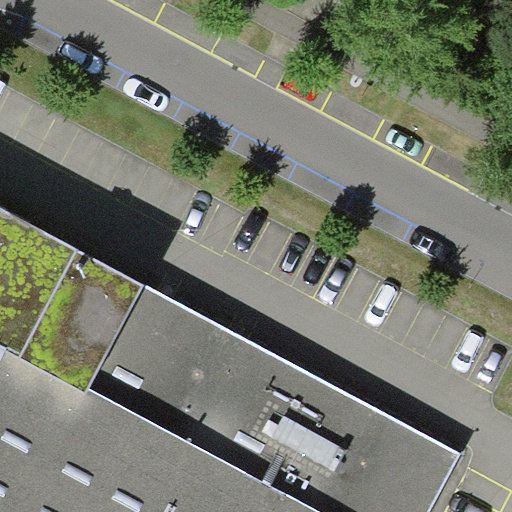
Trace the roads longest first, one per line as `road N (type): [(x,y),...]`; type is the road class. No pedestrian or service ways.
road 1 (unknown): [(511,437),(0,173)]
road 2 (residential): [(22,0),(511,251)]
